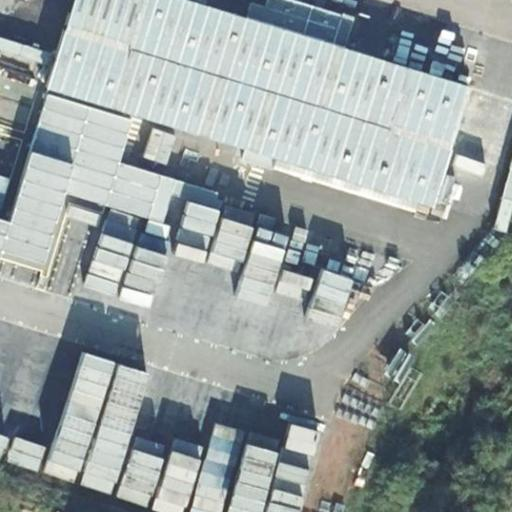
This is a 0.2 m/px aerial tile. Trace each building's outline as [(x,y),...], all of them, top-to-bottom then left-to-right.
[(44,85),(430,206),(448,149),(386,129),(387,125),(449,144),(467,86),(192,0),(69,0),(63,24),(125,43),(123,48),(61,28),(44,85)] [(0,38),(0,71),(30,81),(39,51),(0,38)] [(221,249),(233,203),(99,167),(80,239),(121,250),(118,261),(151,270),(140,310),(175,319),(196,243),(221,249)] [(259,308),(273,232),(241,226),(226,302),(259,308)] [(300,319),(319,270),(283,255),(264,304),(300,319)] [(156,439),(126,436),(121,483),(151,486),(156,439)]
